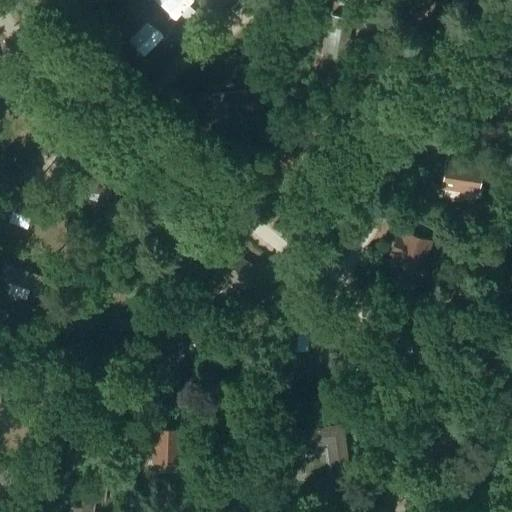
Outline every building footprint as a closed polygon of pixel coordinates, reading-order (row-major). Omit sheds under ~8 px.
[(352,18),(330,15),(324,58),(346,61),(352,18)] [(230,113),(247,109),(245,91),(211,96),(215,124),(231,122),(230,113)] [(256,101),(248,103),(249,111),(258,110),(256,101)] [(95,172),(84,170),(81,190),(110,196),(118,159),(98,156),(95,172)] [(482,165),(445,159),(440,188),(440,189),(477,195),(482,165)] [(327,212),(342,194),(349,200),(358,188),(352,183),(353,181),(337,168),(322,186),(314,179),(303,191),(327,212)] [(433,187),(432,193),(439,195),(440,189),(440,188),(433,187)] [(7,192),(1,207),(43,221),(48,206),(7,192)] [(429,240),(403,231),(392,263),(418,271),(429,240)] [(255,269),(230,252),(207,286),(218,293),(228,278),(242,287),(255,269)] [(5,263),(0,277),(0,278),(41,292),(47,277),(5,263)] [(104,302),(78,288),(58,323),(83,337),(104,302)] [(284,316),(279,360),(295,361),(300,318),(284,316)] [(492,331),(466,342),(481,377),(507,366),(499,350),(504,348),(498,334),(493,335),(492,331)] [(161,354),(157,354),(157,366),(180,365),(181,336),(160,337),(161,354)] [(352,341),(342,353),(376,381),(386,369),(352,341)] [(442,413),(434,422),(453,442),(462,434),(442,413)] [(325,446),(329,473),(349,470),(343,424),(299,430),(301,449),(325,446)] [(181,429),(152,428),(151,463),(180,464),(181,429)] [(386,428),(381,457),(393,459),(398,430),(386,428)] [(250,471),(226,469),(223,508),(247,510),(250,471)] [(106,485),(64,478),(61,494),(70,496),(67,511),(93,511),(95,502),(103,503),(106,485)] [(496,511),(486,501),(473,511),(496,511)]
